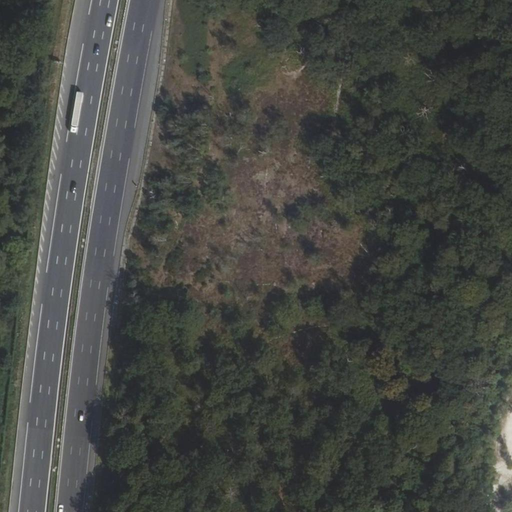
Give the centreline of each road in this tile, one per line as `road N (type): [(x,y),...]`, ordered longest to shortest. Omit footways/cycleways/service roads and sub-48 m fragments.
road 1 (motorway): [(107,0),(55,289),(30,511)]
road 2 (motorway): [(72,511),(110,177),(145,0)]
